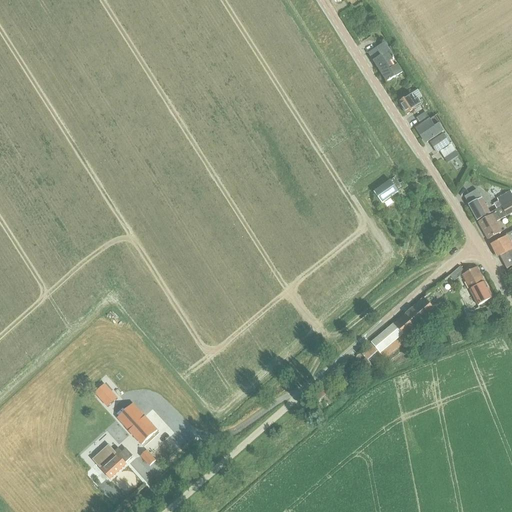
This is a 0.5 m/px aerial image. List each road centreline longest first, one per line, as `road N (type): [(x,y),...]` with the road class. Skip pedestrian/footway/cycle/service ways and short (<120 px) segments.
road 1 (unclassified): [(167,511),(478,243)]
road 2 (tertiary): [(478,243),(322,0)]
